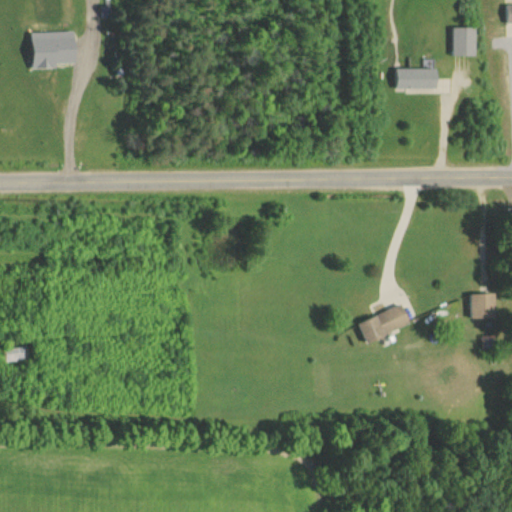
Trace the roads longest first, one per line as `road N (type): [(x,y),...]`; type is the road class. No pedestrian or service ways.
road 1 (residential): [(0,181),(511,175)]
road 2 (residential): [(358,176),(343,0)]
